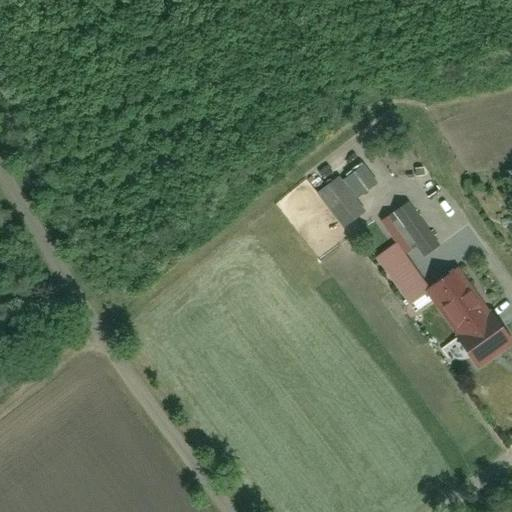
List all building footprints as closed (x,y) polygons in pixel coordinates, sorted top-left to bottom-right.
[(426,166),(413,177),(430,198),(443,188),(426,166)] [(349,190),(331,205),(349,227),(367,212),(349,190)] [(411,203),(397,215),(427,251),(441,240),(411,203)] [(397,244),(378,260),(412,302),(431,287),(397,244)] [(457,338),(478,367),(511,342),(492,314),(488,316),(456,270),(428,290),(460,336),(457,338)]
